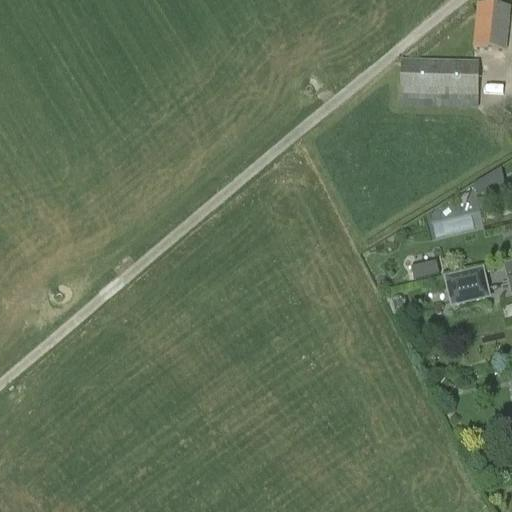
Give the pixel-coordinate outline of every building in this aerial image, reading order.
[(509,9),(478,6),(473,51),(505,53),(509,9)] [(477,66),(401,64),(401,96),(477,98),(477,66)] [(473,188),(476,199),(505,193),(500,172),(473,188)] [(435,264),(411,270),(414,283),(438,277),(435,264)] [(489,300),(482,272),(445,281),(451,309),(489,300)] [(436,394),(445,402),(454,391),(444,384),(436,394)]
